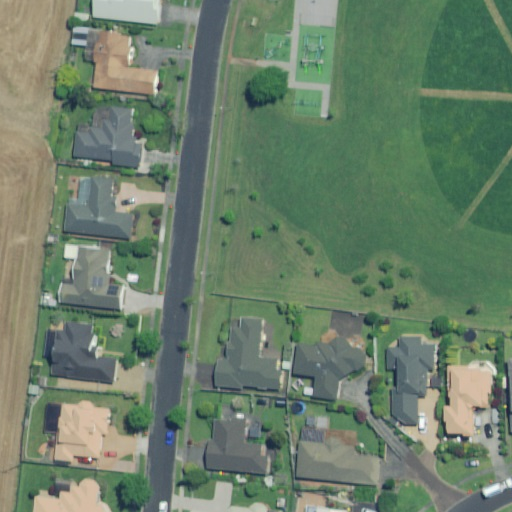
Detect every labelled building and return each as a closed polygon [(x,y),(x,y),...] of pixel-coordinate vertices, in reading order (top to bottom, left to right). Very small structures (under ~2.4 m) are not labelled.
[(99,0),(98,18),(159,24),(161,0),(99,0)] [(131,68),(134,35),(103,32),(103,28),(77,25),(75,45),(101,48),(97,88),(159,95),(162,71),(131,68)] [(135,137),(137,109),(108,107),(108,110),(98,110),(97,130),(81,128),(79,157),(116,160),(116,165),(142,166),(144,138),(135,137)] [(83,176),(81,199),(80,206),(72,205),(69,231),(135,239),(137,216),(114,213),(118,180),(96,177),(83,176)] [(112,251),(81,248),(77,286),(66,284),(64,303),(125,310),(128,286),(109,284),(112,251)] [(60,295),(44,294),(43,305),(59,307),(60,295)] [(265,321),(245,319),(244,330),(235,329),(231,361),(223,360),(220,386),(245,389),(245,386),(281,390),(283,371),(278,370),(279,361),(261,359),(265,321)] [(96,327),(69,324),(68,333),(51,331),(48,356),(57,357),(55,376),(118,382),(121,360),(105,358),(108,338),(94,337),(96,327)] [(296,375),(317,376),(316,387),(304,386),(303,397),(338,400),(339,382),(356,371),(359,371),(366,366),(366,350),(354,347),(350,339),(338,338),(329,345),(299,343),(296,375)] [(428,389),(443,389),(443,378),(428,378),(428,370),(435,371),(436,345),(422,345),(422,338),(401,338),(401,349),(388,349),(388,369),(397,369),(396,388),(395,388),(395,424),(419,424),(419,398),(428,398),(428,389)] [(476,367),(452,367),(452,392),(458,393),(458,408),(452,408),(452,434),(470,434),(470,422),(474,422),(474,407),(490,407),(490,393),(494,393),(494,372),(476,372),(476,367)] [(111,410),(65,404),(58,460),(76,462),(76,455),(85,456),(101,458),(102,457),(104,433),(108,433),(111,410)] [(249,423),(219,420),(217,439),(213,439),(211,469),(268,474),(269,457),(263,457),(265,442),(257,442),(258,441),(259,440),(259,439),(260,437),(260,436),(261,435),(260,433),(260,432),(259,431),(259,430),(258,429),(256,428),(255,427),(254,427),(252,427),(251,427),(250,427),(248,428),(249,423)] [(380,458),(354,455),(355,447),(356,432),(305,427),(300,478),(377,485),(380,458)] [(104,482),(85,480),(84,488),(75,487),(74,494),(64,493),(63,501),(40,498),(38,511),(104,511),(105,505),(102,505),(104,482)]
